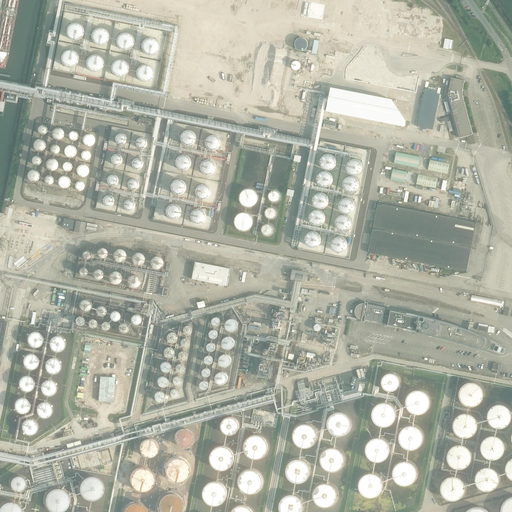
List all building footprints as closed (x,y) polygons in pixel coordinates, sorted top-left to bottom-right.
[(226,6),(226,4),(226,2),(225,1),(224,0),(214,0),(213,2),(213,3),(213,5),(213,7),(214,8),(215,10),(216,11),(218,11),(220,11),(222,11),(223,10),(224,9),(225,8),(226,6)] [(258,0),(256,1),(254,3),(254,5),(255,8),(256,9),(258,11),(260,11),(262,10),(264,8),(265,6),(265,4),(264,2),(262,0),(260,0),(258,0)] [(273,3),(271,4),(269,6),(269,9),(270,11),(271,13),(273,14),(275,14),(277,13),(279,12),(280,9),(280,7),(279,5),(277,4),(275,3),(273,3)] [(370,4),(365,31),(385,35),(390,8),(370,4)] [(396,14),(393,33),(420,38),(425,12),(394,7),(393,13),(396,14)] [(199,23),(200,21),(199,19),(198,18),(197,16),(196,15),(194,15),(192,15),(191,15),(189,16),(188,17),(187,19),(186,20),(186,22),(186,24),(187,25),(188,27),(190,28),(191,28),(193,28),(195,28),(196,27),(198,26),(199,25),(199,23)] [(254,16),(252,17),(251,19),(251,21),(251,23),(253,25),(255,26),(257,26),(259,26),(261,24),(262,22),(262,20),(261,18),(259,16),(257,15),(254,16)] [(270,19),(268,20),(266,22),(266,24),(266,26),(268,28),(270,29),(272,29),(274,29),(276,27),(277,25),(277,23),(276,21),(274,19),(272,18),(270,19)] [(222,27),(222,26),(222,24),(221,22),(220,21),(218,20),(216,19),(215,19),(213,20),(211,20),(210,22),(209,23),(208,25),(208,26),(209,28),(209,30),(211,31),(212,32),(214,33),(216,33),(217,32),(219,32),(220,31),(221,29),(222,27)] [(83,29),(82,27),(81,26),(79,24),(77,24),(75,23),(73,23),(71,24),(69,25),(68,27),(67,28),(66,30),(66,32),(67,34),(68,36),(69,38),(71,39),(72,40),(75,40),(77,40),(79,40),(80,38),(82,37),(83,35),(83,33),(83,31),(83,29)] [(108,34),(107,32),(106,30),(104,29),(102,28),(100,28),(98,28),(96,29),(94,30),(93,31),(92,33),(91,35),(91,37),(92,39),(92,41),(94,43),(95,44),(97,45),(99,45),(101,45),(103,44),(105,43),(107,42),(108,40),(108,38),(108,36),(108,34)] [(251,32),(249,33),(248,35),(247,37),(248,39),(249,41),(251,42),(254,42),(256,42),(258,40),(258,38),(258,36),(257,34),(256,32),(253,31),(251,32)] [(133,39),(132,37),(130,35),(129,34),(127,33),(125,33),(123,33),(121,34),(119,35),(118,36),(117,38),(116,40),(116,42),(116,44),(117,46),(119,48),(120,49),(122,50),(124,50),(126,50),(128,49),(130,48),(131,47),(132,45),(133,43),(133,41),(133,39)] [(267,35),(265,36),(263,38),(263,40),(264,42),(265,44),(267,45),(269,45),(271,44),(273,43),(274,41),(274,38),(273,36),(271,35),(269,34),(267,35)] [(195,45),(195,43),(195,41),(194,39),(193,38),(191,37),(190,37),(188,36),(186,37),(185,38),(183,39),(182,40),(182,42),(182,44),(182,45),(183,47),(184,48),(185,49),(187,50),(189,50),(191,50),(192,49),(193,48),(194,46),(195,45)] [(158,44),(157,42),(156,40),(154,39),(152,38),(150,38),(148,38),(146,39),(144,40),(143,41),(142,43),(141,45),(141,47),(141,49),(142,51),(144,52),(145,54),(147,54),(149,55),(151,55),(153,54),(155,53),(156,51),(157,50),(158,48),(158,46),(158,44)] [(300,38),(298,38),(297,39),(295,41),(295,43),(294,45),(295,47),(296,49),(298,50),(300,51),(302,51),(304,50),(305,49),(307,48),(307,46),(308,44),(307,42),(306,40),(304,39),(302,38),(300,38)] [(217,49),(218,47),(217,46),(216,44),(215,43),(214,42),(212,41),(210,41),(209,41),(207,42),(206,43),(205,45),(204,47),(204,48),(204,50),(205,52),(206,53),(208,54),(209,55),(211,55),(213,54),(215,54),(216,52),(217,51),(217,49)] [(248,47),(246,48),(245,50),(245,52),(245,55),(247,56),(249,58),(251,58),(253,57),(255,55),(255,53),(255,51),(254,49),(253,47),(251,47),(248,47)] [(77,56),(77,54),(75,52),(74,51),(72,50),(70,50),(68,50),(66,51),(64,52),(63,53),(61,55),(61,57),(61,59),(61,61),(62,63),(63,65),(65,66),(67,67),(69,67),(71,67),(73,66),(75,65),(76,64),(77,62),(78,60),(78,58),(77,56)] [(264,50),(262,51),(260,53),(260,55),(261,58),(262,59),(264,61),(266,61),(268,60),(270,58),(271,56),(271,54),(270,52),(268,50),(266,50),(264,50)] [(102,61),(101,59),(100,57),(98,56),(97,55),(95,55),(92,55),(91,56),(89,57),(87,58),(86,60),(86,62),(86,64),(86,66),(87,68),(88,69),(90,71),(92,71),(94,72),(96,72),(98,71),(100,70),(101,68),(102,67),(103,65),(103,63),(102,61)] [(191,66),(191,65),(190,63),(190,61),(188,60),(187,59),(185,58),(184,58),(182,59),(180,59),(179,61),(178,62),(177,64),(177,65),(178,67),(178,69),(179,70),(181,71),(183,72),(184,72),(186,71),(188,71),(189,70),(190,68),(191,66)] [(127,66),(126,64),(125,62),(123,61),(121,60),(119,60),(117,60),(115,61),(114,62),(112,63),(111,65),(111,67),(110,69),(111,71),(112,73),(113,74),(115,76),(117,77),(119,77),(121,77),(123,76),(124,75),(126,73),(127,72),(127,70),(127,68),(127,66)] [(297,61),(295,61),(293,62),(292,63),(291,65),(291,66),(292,68),(293,69),(295,70),(297,70),(298,70),(300,68),(301,67),(301,65),(300,63),(299,62),(297,61)] [(245,62),(243,63),(242,65),(242,68),(242,70),(244,72),(246,73),(248,73),(250,72),(252,71),(252,68),(252,66),(251,64),(250,63),(248,62),(245,62)] [(213,71),(213,69),(213,68),(212,66),(211,65),(210,64),(208,63),(206,63),(204,63),(203,64),(201,65),(200,67),(200,68),(200,70),(200,72),(201,74),(202,75),(204,76),(205,76),(207,77),(209,76),(210,75),(212,74),(213,73),(213,71)] [(152,70),(151,68),(150,67),(148,66),(146,65),(144,65),(142,65),(140,65),(139,66),(137,68),(136,70),(136,72),(136,74),(136,76),(137,78),(138,79),(140,80),(142,81),(144,82),(146,81),(148,81),(149,80),(151,78),(152,76),(152,74),(153,72),(152,70)] [(261,65),(259,67),(257,68),(257,71),(258,73),(259,75),(261,76),(263,76),(265,75),(267,74),(268,71),(268,69),(267,67),(265,66),(263,65),(261,65)] [(242,79),(240,80),(239,82),(238,84),(239,86),(240,88),(242,89),(244,89),(247,89),(248,87),(249,85),(249,83),(248,81),(246,79),(244,78),(242,79)] [(472,134),(463,96),(462,92),(464,81),(456,79),(451,78),(448,94),(450,100),(459,138),(469,135),(472,134)] [(186,88),(187,86),(186,84),(185,83),(184,81),(183,80),(181,80),(179,80),(178,80),(176,81),(175,82),(174,84),(173,85),(173,87),(173,89),(174,90),(175,92),(177,93),(178,93),(180,93),(182,93),(184,92),(185,91),(186,90),(186,88)] [(257,82),(255,83),(254,85),(253,87),(254,89),(255,91),(257,92),(260,92),(262,92),(264,90),(264,88),(264,86),(263,84),(262,82),(259,81),(257,82)] [(331,83),(327,107),(406,123),(406,117),(392,95),(331,83)] [(209,92),(209,91),(209,89),(208,87),(207,86),(205,85),(203,84),(202,84),(200,85),(198,85),(197,87),(196,88),(195,90),(195,91),(196,93),(196,95),(198,96),(199,97),(201,98),(203,98),(204,97),(206,97),(207,96),(208,94),(209,92)] [(437,90),(425,88),(418,126),(433,129),(441,87),(438,87),(437,90)] [(239,94),(237,96),(235,97),(235,100),(236,102),(237,104),(239,105),(241,105),(243,104),(245,103),(246,100),(246,98),(245,96),(243,95),(241,94),(239,94)] [(254,97),(252,99),(251,101),(250,103),(251,105),(252,107),(254,108),(256,108),(259,107),(260,106),(261,104),(261,101),(260,99),(258,98),(256,97),(254,97)] [(139,117),(138,123),(153,126),(154,120),(139,117)] [(324,121),(323,127),(335,129),(336,123),(324,121)] [(39,126),(38,127),(37,128),(37,130),(37,132),(38,133),(39,134),(40,135),(42,135),(44,135),(45,134),(46,133),(47,132),(48,130),(47,129),(47,127),(46,126),(44,125),(42,125),(41,125),(39,126)] [(58,127),(56,128),(54,129),(53,130),(52,132),(52,134),(52,136),(53,137),(55,139),(56,140),(58,140),(60,140),(62,139),(63,137),(64,135),(65,133),(64,132),(63,130),(62,128),(60,128),(58,127)] [(195,138),(195,137),(194,135),(194,134),(193,133),(192,132),(191,131),(190,130),(188,130),(187,130),(185,130),(184,130),(183,131),(181,132),(181,133),(180,134),(179,136),(179,137),(179,139),(180,140),(180,141),(181,142),(182,143),(183,144),(185,145),(186,145),(188,145),(189,145),(191,144),(192,143),(193,142),(194,141),(194,140),(195,138)] [(71,131),(69,132),(68,133),(68,135),(68,136),(68,138),(69,139),(70,140),(71,141),(73,141),(74,141),(76,140),(77,139),(77,137),(78,136),(77,134),(76,133),(75,132),(74,131),(72,131),(71,131)] [(273,138),(291,143),(292,140),(294,140),(295,138),(274,132),(273,138)] [(86,134),(84,135),(83,136),(82,138),(81,140),(82,142),(83,144),(84,145),(86,146),(88,147),(90,146),(92,146),(93,144),(94,142),(95,140),(94,138),(93,136),(92,135),(90,134),(88,133),(86,134)] [(125,137),(125,136),(124,135),(123,134),(121,133),(120,133),(118,133),(117,134),(116,135),(115,136),(114,138),(114,139),(115,141),(115,142),(116,143),(118,144),(119,144),(121,144),(122,144),(123,143),(124,142),(125,140),(125,139),(125,137)] [(219,143),(219,142),(219,140),(219,139),(218,138),(217,137),(216,136),(214,135),(213,135),(211,135),(210,135),(209,135),(207,136),(206,137),(205,138),(204,139),(204,141),(204,142),(204,143),(204,145),(205,146),(206,147),(207,148),(208,149),(209,150),(211,150),(212,150),(214,150),(215,149),(216,148),(217,147),(218,146),(219,145),(219,143)] [(146,141),(145,140),(145,139),(143,138),(142,137),(140,137),(139,137),(137,138),(136,139),(135,140),(135,142),(135,143),(135,145),(136,146),(137,147),(138,148),(140,148),(141,148),(143,148),(144,147),(145,146),(146,144),(146,143),(146,141)] [(39,139),(37,139),(36,140),(34,141),(33,143),(33,145),(33,147),(34,149),(36,150),(37,151),(40,152),(42,151),(43,150),(45,149),(46,147),(46,145),(46,143),(45,141),(43,140),(41,139),(39,139)] [(53,145),(51,145),(50,147),(50,148),(50,150),(50,151),(51,152),(52,153),(53,154),(55,154),(56,154),(58,153),(59,152),(59,150),(60,149),(59,147),(58,146),(57,145),(56,144),(54,144),(53,145)] [(70,145),(68,145),(66,146),(65,148),(64,149),(64,151),(64,153),(65,155),(67,156),(68,157),(70,157),(72,157),(74,156),(75,154),(76,153),(76,151),(76,149),(75,147),(73,146),(72,145),(70,145)] [(83,150),(82,151),(81,152),(80,154),(80,155),(81,157),(81,158),(82,159),(84,160),(85,160),(87,160),(88,159),(89,158),(90,156),(90,155),(90,153),(89,152),(88,151),(86,150),(85,150),(83,150)] [(323,156),(323,158),(323,159),(324,161),(325,163),(326,164),(328,165),(330,165),(332,165),(334,165),(335,164),(337,163),(338,161),(338,159),(339,158),(338,156),(338,154),(337,152),(335,151),(334,150),(332,150),(330,150),(328,150),(326,151),(325,152),(324,154),(323,156)] [(396,152),(394,163),(418,168),(420,156),(396,152)] [(121,158),(121,156),(120,155),(118,154),(117,154),(116,153),(114,154),(113,154),(111,155),(111,157),(110,158),(110,160),(110,161),(111,162),(112,164),(114,164),(115,165),(117,165),(118,164),(119,163),(120,162),(121,161),(121,159),(121,158)] [(190,163),(190,162),(190,160),(189,159),(188,157),(187,156),(186,155),(185,155),(183,154),(182,154),(180,154),(179,155),(178,156),(177,156),(176,158),(175,159),(174,160),(174,162),(174,163),(175,165),(175,166),(176,167),(177,168),(179,169),(180,169),(181,170),(183,170),(184,169),(186,169),(187,168),(188,167),(189,166),(189,164),(190,163)] [(350,161),(349,163),(350,165),(350,167),(351,168),(353,170),(354,170),(356,171),(358,171),(360,170),(362,170),(363,168),(364,167),(365,165),(365,163),(365,161),(364,159),(363,158),(362,157),(360,156),(358,155),(356,155),(354,156),(353,157),(351,158),(350,159),(350,161)] [(34,156),(33,157),(32,158),(31,159),(31,161),(32,163),(32,164),(34,165),(35,165),(37,166),(38,165),(39,164),(40,163),(41,162),(41,160),(41,159),(40,157),(39,156),(37,156),(36,156),(34,156)] [(142,162),(141,161),(140,159),(139,158),(138,158),(136,158),(135,158),(133,159),(132,160),(131,161),(131,162),(131,164),(131,165),(132,167),(133,168),(134,169),(136,169),(137,169),(139,168),(140,168),(141,166),(142,165),(142,164),(142,162)] [(51,159),(49,159),(48,160),(46,161),(45,163),(45,165),(46,167),(46,169),(48,170),(50,171),(52,171),(54,171),(55,170),(57,168),(58,167),(58,165),(57,163),(57,161),(55,160),(53,159),(51,159)] [(214,168),(214,166),(214,165),(214,163),(213,162),(212,161),(211,160),(209,159),(208,159),(206,159),(205,159),(204,160),(202,160),(201,161),(200,162),(200,164),(199,165),(199,166),(199,168),(199,169),(200,171),(201,172),(202,173),(203,174),(205,174),(206,174),(207,174),(209,174),(210,174),(212,173),(213,172),(213,170),(214,169),(214,168)] [(430,159),(428,170),(447,174),(450,163),(430,159)] [(65,162),(64,163),(63,164),(62,165),(62,167),(62,168),(63,170),(64,171),(66,171),(67,171),(69,171),(70,170),(71,169),(72,168),(72,166),(71,165),(71,163),(69,162),(68,162),(67,162),(65,162)] [(82,164),(80,164),(78,165),(77,167),(76,169),(76,171),(76,173),(77,174),(79,176),(80,176),(82,177),(84,176),(86,175),(87,174),(88,172),(89,170),(88,168),(87,167),(86,165),(84,164),(82,164)] [(33,169),(31,170),(29,171),(28,172),(27,174),(27,176),(27,178),(28,180),(30,182),(32,182),(34,182),(36,182),(38,181),(39,179),(40,177),(40,175),(39,173),(38,172),(37,170),(35,169),(33,169)] [(319,175),(319,177),(319,179),(320,181),(321,182),(322,184),(324,184),(326,185),(328,185),(330,184),(331,184),(333,182),(334,181),(335,179),(335,177),(335,175),(334,173),(333,172),(331,171),(330,170),(328,169),(326,169),(324,170),(322,171),(321,172),(320,173),(319,175)] [(393,169),(390,180),(405,183),(407,172),(393,169)] [(117,178),(117,177),(116,176),(115,175),(113,174),(112,174),(110,174),(109,175),(107,176),(107,177),(106,179),(106,180),(106,182),(107,183),(108,184),(110,185),(111,185),(113,185),(114,185),(115,184),(116,183),(117,182),(117,180),(117,178)] [(418,174),(416,185),(436,189),(438,178),(418,174)] [(49,175),(48,175),(46,176),(45,177),(44,178),(44,179),(44,181),(45,182),(46,183),(47,184),(48,184),(50,184),(51,184),(52,183),(53,181),(53,180),(53,178),(53,177),(52,176),(50,175),(49,175)] [(65,176),(63,176),(61,177),(60,178),(59,179),(58,181),(58,183),(59,185),(60,186),(62,187),(63,188),(65,188),(67,187),(69,186),(70,184),(70,182),(70,181),(69,179),(68,177),(67,176),(65,176)] [(345,182),(345,184),(345,186),(346,187),(347,189),(348,190),(350,191),(352,191),(354,191),(356,191),(357,190),(359,189),(360,187),(360,186),(361,184),(360,182),(360,180),(359,178),(357,177),(356,176),(354,176),(352,176),(350,176),(348,177),(347,178),(346,180),(345,182)] [(138,183),(137,181),(136,180),(135,179),(134,178),(132,178),(131,179),(129,179),(128,180),(127,181),(127,183),(127,184),(127,186),(128,187),(129,188),(130,189),(132,190),(133,189),(135,189),(136,188),(137,187),(138,186),(138,184),(138,183)] [(185,188),(185,186),(185,185),(184,183),(183,182),(182,181),(181,180),(180,179),(178,179),(177,179),(175,179),(174,179),(173,180),(172,181),(171,182),(170,183),(169,185),(169,186),(169,188),(170,189),(170,191),(171,192),(172,193),(174,194),(175,194),(176,194),(178,194),(179,194),(181,193),(182,193),(183,192),(184,190),(184,189),(185,188)] [(77,181),(76,182),(75,183),(74,185),(74,186),(74,188),(75,189),(76,190),(78,191),(79,191),(81,191),(82,190),(83,189),(84,187),(84,186),(84,184),(83,183),(82,182),(80,181),(79,181),(77,181)] [(210,192),(210,191),(209,189),(209,188),(208,187),(207,186),(206,185),(205,184),(203,184),(202,184),(200,184),(199,184),(198,185),(196,186),(195,187),(195,188),(194,190),(194,191),(194,192),(195,194),(195,195),(196,196),(197,197),(198,198),(200,199),(201,199),(203,199),(204,199),(206,198),(207,197),(208,196),(209,195),(209,194),(210,192)] [(240,196),(240,198),(241,201),(242,203),(244,205),(246,206),(249,207),(252,206),(254,205),(256,203),(257,201),(258,198),(258,196),(257,193),(255,191),(253,190),(250,189),(247,189),(245,190),(243,191),(241,193),(240,196)] [(279,198),(280,197),(280,195),(279,194),(279,193),(278,192),(277,191),(276,191),(274,191),(273,191),(272,191),(270,192),(270,193),(269,194),(269,195),(269,197),(269,198),(269,199),(270,200),(271,201),(273,201),(274,202),(275,201),(277,201),(278,200),(279,199),(279,198)] [(314,197),(314,198),(314,200),(315,202),(316,204),(318,205),(319,206),(321,206),(323,206),(325,206),(327,205),(328,204),(329,202),(330,200),(330,198),(330,197),(329,195),(328,193),(327,192),(325,191),(323,191),(321,191),(319,191),(318,192),(316,193),(315,195),(314,197)] [(113,199),(113,198),(112,196),(111,195),(109,195),(108,195),(106,195),(105,196),(103,197),(103,198),(102,199),(102,201),(102,202),(103,204),(104,205),(106,206),(107,206),(109,206),(110,206),(111,205),(112,204),(113,202),(113,201),(113,199)] [(341,201),(341,203),(341,205),(341,207),(343,208),(344,210),(346,210),(348,211),(349,211),(351,210),(353,210),(354,208),(355,207),(356,205),(356,203),(356,201),(355,199),(354,198),(353,197),(351,196),(349,195),(348,195),(346,196),(344,197),(343,198),(341,199),(341,201)] [(436,197),(436,201),(430,200),(429,206),(438,207),(439,198),(436,197)] [(134,203),(134,201),(133,200),(131,199),(130,199),(128,198),(127,199),(126,199),(124,200),(123,202),(123,203),(123,205),(123,206),(124,207),(125,209),(126,209),(128,210),(129,210),(131,209),(132,208),(133,207),(134,206),(134,204),(134,203)] [(180,212),(180,211),(180,209),(180,208),(179,207),(178,205),(177,205),(175,204),(174,204),(172,203),(171,204),(169,204),(168,205),(167,206),(166,207),(165,208),(165,209),(165,211),(165,212),(165,214),(166,215),(167,216),(168,217),(169,218),(170,219),(172,219),(173,219),(175,219),(176,218),(177,217),(178,216),(179,215),(180,214),(180,212)] [(378,203),(368,253),(466,272),(471,248),(476,249),(481,224),(378,203)] [(276,215),(276,214),(276,212),(276,211),(275,210),(275,209),(273,208),(272,207),(271,207),(270,207),(268,208),(267,209),(266,210),(266,211),(265,212),(265,213),(266,215),(266,216),(267,217),(268,218),(269,218),(271,218),(272,218),(273,218),(274,217),(275,216),(276,215)] [(205,217),(205,215),(205,214),(204,213),(203,211),(202,210),(201,209),(200,209),(198,208),(197,208),(196,208),(194,209),(193,209),(192,210),(191,211),(190,213),(190,214),(189,216),(189,217),(190,219),(190,220),(191,221),(192,222),(194,223),(195,223),(196,224),(198,224),(199,223),(201,223),(202,222),(203,221),(204,220),(204,218),(205,217)] [(54,234),(57,216),(17,209),(14,227),(54,234)] [(311,216),(311,218),(311,220),(311,222),(312,223),(314,225),(316,226),(317,226),(319,226),(321,226),(323,225),(324,223),(325,222),(326,220),(326,218),(326,216),(325,215),(324,213),(323,212),(321,211),(319,210),(317,210),(316,211),(314,212),(313,213),(311,215),(311,216)] [(235,220),(235,222),(235,225),(237,227),(239,229),(241,230),(244,230),(247,230),(249,229),(251,227),(252,225),(253,222),(252,219),(251,217),(250,215),(248,213),(245,213),(242,213),(240,213),(238,215),(236,217),(235,220)] [(337,221),(337,223),(337,225),(338,227),(339,228),(340,230),(342,230),(344,231),(346,231),(347,230),(349,230),(351,228),(352,227),(352,225),(352,223),(352,221),(352,219),(351,218),(349,217),(347,216),(346,215),(344,215),(342,216),(340,217),(339,218),(338,219),(337,221)] [(72,229),(74,220),(64,219),(62,227),(72,229)] [(85,230),(86,223),(76,221),(74,232),(84,234),(84,232),(86,232),(86,230),(85,230)] [(87,223),(86,229),(96,231),(97,225),(87,223)] [(273,232),(273,230),(273,229),(273,228),(272,227),(271,226),(270,225),(269,224),(267,224),(266,224),(265,225),(264,225),(263,226),(262,228),(262,229),(262,230),(262,232),(263,233),(264,234),(265,234),(266,235),(267,235),(269,235),(270,235),(271,234),(272,233),(273,232)] [(306,238),(305,240),(306,242),(306,244),(307,245),(309,246),(311,247),(312,248),(314,248),(316,247),(318,246),(319,245),(320,244),(321,242),(321,240),(321,238),(320,236),(319,235),(318,233),(316,233),(314,232),(312,232),(311,233),(309,233),(307,235),(306,236),(306,238)] [(332,242),(332,244),(332,246),(333,248),(334,249),(335,251),(337,252),(339,252),(341,252),(342,252),(344,251),(346,249),(347,248),(347,246),(348,244),(347,242),(347,240),(346,239),(344,238),(342,237),(341,236),(339,236),(337,237),(335,238),(334,239),(333,240),(332,242)] [(35,248),(27,252),(31,261),(39,257),(35,248)] [(98,249),(96,252),(97,255),(100,257),(103,257),(105,255),(106,252),(105,249),(101,248),(98,249)] [(115,251),(113,254),(113,258),(117,261),(121,260),(124,258),(124,255),(122,251),(119,249),(115,251)] [(83,251),(82,254),(82,256),(85,259),(88,259),(90,257),(91,254),(89,251),(86,250),(83,251)] [(133,254),(131,258),(132,261),(135,264),(139,264),(142,262),(143,258),(140,254),(137,253),(133,254)] [(152,258),(150,261),(150,265),(153,268),(158,268),(160,265),(161,262),(159,258),(155,256),(152,258)] [(227,286),(231,269),(194,262),(191,279),(227,286)] [(80,268),(78,270),(79,273),(81,275),(85,275),(87,273),(87,271),(86,267),(83,266),(80,268)] [(94,271),(92,274),(93,277),(96,279),(99,279),(102,277),(102,274),(101,271),(97,270),(94,271)] [(292,270),(290,279),(296,280),(301,281),(306,282),(308,273),(292,270)] [(111,273),(109,276),(110,280),(113,283),(117,283),(120,281),(121,277),(119,273),(115,272),(111,273)] [(129,278),(127,281),(128,285),(131,288),(135,288),(138,285),(139,282),(137,278),(133,276),(129,278)] [(503,301),(472,295),(471,301),(502,308),(503,301)] [(92,305),(92,303),(92,302),(91,300),(91,299),(90,298),(89,297),(87,297),(86,296),(85,296),(83,296),(82,297),(81,297),(80,298),(79,299),(78,301),(78,302),(77,303),(77,305),(78,306),(78,307),(79,308),(80,309),(81,310),(83,311),(84,311),(85,311),(87,311),(88,310),(89,309),(90,308),(91,307),(92,306),(92,305)] [(356,310),(356,311),(356,312),(356,313),(356,314),(356,315),(357,315),(357,316),(358,317),(359,318),(360,318),(361,318),(362,319),(361,320),(365,320),(370,321),(372,321),(377,322),(382,323),(384,325),(388,325),(416,331),(422,332),(428,333),(432,334),(438,336),(441,337),(443,337),(445,338),(448,339),(450,339),(453,340),(455,341),(458,341),(460,342),(463,343),(465,344),(467,344),(469,345),(472,346),(474,346),(476,347),(479,348),(481,349),(483,349),(485,350),(487,351),(489,351),(491,352),(493,353),(495,354),(497,354),(499,355),(500,355),(501,355),(502,355),(503,355),(504,355),(504,354),(505,354),(505,353),(506,352),(506,351),(506,350),(506,349),(506,348),(505,348),(505,347),(504,346),(503,346),(503,345),(501,344),(499,343),(497,343),(495,342),(493,341),(491,340),(489,339),(487,338),(485,337),(482,336),(478,334),(474,333),(471,331),(467,330),(464,329),(460,327),(457,326),(453,325),(449,324),(446,323),(442,322),(438,321),(434,319),(431,319),(427,318),(423,317),(419,316),(417,316),(390,310),(389,316),(383,315),(385,307),(375,305),(368,304),(365,303),(364,304),(363,304),(362,304),(361,304),(360,305),(359,305),(358,306),(357,307),(356,308),(356,309),(356,310)] [(97,305),(95,308),(95,312),(98,315),(102,315),(105,313),(106,309),(104,305),(101,304),(97,305)] [(116,315),(116,314),(116,312),(115,311),(114,310),(113,310),(111,309),(110,310),(109,310),(108,311),(107,312),(107,314),(107,315),(107,317),(108,318),(109,319),(111,319),(112,319),(113,318),(115,318),(116,317),(116,315)] [(433,312),(432,319),(449,322),(450,315),(433,312)] [(85,320),(85,319),(85,317),(84,316),(83,315),(82,314),(81,314),(80,314),(78,314),(77,315),(76,315),(75,317),(75,318),(75,319),(75,320),(75,322),(76,323),(77,324),(78,324),(79,324),(81,324),(82,324),(83,323),(84,322),(85,321),(85,320)] [(141,320),(141,319),(140,317),(140,316),(139,315),(138,315),(137,314),(135,314),(134,314),(133,314),(132,315),(131,316),(130,317),(130,319),(130,320),(130,321),(131,322),(132,323),(133,324),(134,324),(135,325),(136,324),(138,324),(139,323),(140,322),(140,321),(141,320)] [(97,322),(97,321),(97,319),(96,318),(95,317),(94,316),(92,316),(91,316),(89,317),(88,318),(88,320),(87,321),(88,323),(88,324),(90,325),(91,326),(92,326),(94,325),(95,325),(96,324),(97,322)] [(221,323),(221,321),(221,320),(221,318),(220,317),(218,316),(217,316),(216,316),(214,316),(213,317),(212,319),(212,320),(212,322),(212,323),(213,324),(215,325),(216,325),(218,325),(219,325),(220,324),(221,323)] [(227,319),(225,323),(226,328),(230,330),(235,330),(238,326),(238,322),(236,318),(231,317),(227,319)] [(109,325),(109,323),(109,322),(108,321),(107,320),(106,319),(105,319),(103,319),(102,320),(101,321),(100,322),(100,324),(100,325),(101,326),(102,327),(103,328),(105,328),(106,328),(107,327),(108,326),(109,325)] [(120,323),(118,327),(118,331),(121,333),(125,334),(128,331),(129,327),(127,324),(124,322),(120,323)] [(190,329),(190,328),(190,326),(189,325),(188,324),(187,324),(186,324),(185,324),(183,325),(183,326),(182,327),(182,328),(183,330),(184,331),(185,332),(186,332),(187,332),(189,331),(190,330),(190,329)] [(218,334),(218,333),(218,331),(217,330),(216,329),(215,328),(214,328),(212,328),(211,329),(210,330),(209,331),(209,332),(209,334),(210,335),(210,336),(212,337),(213,337),(214,337),(216,337),(217,336),(218,335),(218,334)] [(29,332),(26,337),(28,344),(33,347),(38,347),(41,344),(43,339),(41,333),(35,330),(29,332)] [(177,337),(177,335),(177,334),(177,333),(176,332),(175,331),(174,330),(173,330),(172,330),(170,330),(169,330),(168,331),(167,331),(166,332),(166,334),(165,335),(165,336),(166,337),(166,338),(167,339),(168,340),(169,341),(170,341),(172,341),(173,341),(174,341),(175,340),(176,339),(177,338),(177,337)] [(51,336),(48,341),(49,347),(54,350),(60,350),(63,348),(65,342),(62,336),(57,334),(51,336)] [(223,336),(221,341),(223,345),(227,348),(231,347),(235,344),(235,339),(232,335),(228,334),(223,336)] [(189,342),(189,340),(188,339),(188,338),(186,337),(185,336),(184,336),(182,336),(181,337),(180,338),(180,339),(179,341),(180,342),(180,343),(181,344),(182,345),(184,345),(185,345),(186,345),(187,344),(188,343),(189,342)] [(216,345),(216,343),(215,342),(213,341),(212,340),(210,341),(209,341),(208,342),(207,343),(207,344),(206,345),(207,347),(208,348),(209,349),(211,350),(213,350),(214,349),(215,349),(216,347),(216,346),(216,345)] [(164,346),(162,350),(162,353),(166,356),(170,356),(172,354),(173,350),(171,346),(168,345),(164,346)] [(185,354),(185,353),(185,352),(184,350),(183,349),(181,349),(179,349),(178,349),(178,350),(176,351),(176,352),(176,353),(176,355),(177,357),(178,358),(180,358),(182,358),(183,358),(184,357),(185,355),(185,354)] [(25,354),(22,359),(24,365),(29,368),(34,368),(37,366),(39,360),(37,354),(31,352),(25,354)] [(220,354),(218,359),(219,363),(223,366),(228,366),(231,362),(232,358),(229,354),(224,352),(220,354)] [(213,360),(213,358),(213,357),(213,356),(212,355),(211,354),(209,353),(208,353),(206,354),(205,355),(204,356),(204,357),(204,359),(205,360),(206,361),(207,362),(208,363),(210,363),(211,362),(212,361),(213,360)] [(47,357),(44,362),(45,368),(50,372),(56,371),(59,369),(61,363),(58,357),(52,355),(47,357)] [(161,361),(159,365),(160,368),(163,371),(167,371),(170,369),(171,365),(169,361),(165,360),(161,361)] [(183,366),(183,364),(182,363),(182,362),(181,362),(180,361),(178,361),(177,361),(175,363),(174,364),(174,365),(174,366),(174,368),(175,369),(177,370),(179,371),(181,370),(182,369),(183,368),(183,366)] [(211,372),(212,371),(211,369),(211,368),(209,367),(208,367),(207,366),(205,367),(204,367),(203,368),(203,369),(202,371),(202,372),(203,373),(204,375),(205,375),(206,376),(208,376),(209,375),(210,374),(211,373),(211,372)] [(217,371),(215,376),(216,380),(220,383),(225,382),(228,379),(229,374),(226,370),(221,369),(217,371)] [(399,383),(400,381),(399,379),(399,377),(398,376),(397,374),(396,373),(394,372),(392,372),(391,372),(389,372),(387,372),(385,373),(384,374),(383,375),(382,377),(381,378),(381,380),(381,382),(381,384),(382,385),(383,387),(384,388),(385,389),(387,390),(389,390),(391,390),(392,390),(394,390),(396,389),(397,387),(398,386),(399,384),(399,383)] [(21,375),(18,380),(19,387),(24,390),(30,390),(33,387),(35,382),(32,376),(26,373),(21,375)] [(158,375),(156,379),(157,382),(160,385),(164,385),(167,383),(168,379),(166,375),(162,374),(158,375)] [(182,380),(182,379),(181,378),(181,377),(180,376),(179,375),(178,375),(176,375),(175,375),(173,376),(172,378),(172,380),(172,382),(174,383),(175,384),(177,384),(178,384),(179,383),(180,383),(181,381),(182,380)] [(43,380),(40,385),(41,391),(46,395),(52,394),(55,392),(57,386),(54,380),(49,378),(43,380)] [(209,385),(209,384),(209,383),(208,381),(208,380),(207,379),(205,379),(204,379),(203,379),(202,380),(201,381),(200,382),(200,383),(200,385),(200,386),(201,387),(202,388),(203,388),(205,388),(206,388),(207,387),(208,386),(209,385)] [(483,394),(483,393),(483,391),(482,389),(481,387),(479,385),(477,383),(475,382),(473,381),(471,381),(468,381),(466,382),(464,383),(462,384),(460,386),(459,388),(458,390),(458,393),(458,395),(459,397),(460,400),(461,402),(463,403),(466,405),(468,405),(470,406),(472,406),(474,405),(477,404),(479,402),(480,401),(482,398),(483,396),(483,394)] [(179,392),(178,390),(178,389),(177,388),(176,388),(175,387),(174,387),(173,387),(172,388),(171,388),(170,389),(169,390),(169,392),(169,393),(170,394),(170,395),(172,396),(174,397),(176,396),(177,395),(178,394),(179,392)] [(166,395),(165,393),(165,392),(164,391),(164,390),(162,389),(160,389),(159,388),(158,389),(157,389),(156,389),(155,390),(154,391),(154,392),(153,393),(153,395),(153,396),(153,397),(154,398),(155,399),(156,400),(157,400),(158,401),(159,401),(160,401),(161,401),(162,400),(164,399),(165,398),(165,397),(166,395)] [(430,403),(430,401),(430,398),(429,396),(428,394),(427,392),(425,390),(423,389),(420,388),(418,388),(416,388),(413,388),(411,389),(409,391),(407,393),(406,395),(405,397),(405,399),(405,402),(405,404),(406,406),(407,408),(409,410),(411,412),(413,413),(416,413),(418,413),(420,413),(423,412),(425,411),(427,409),(428,407),(429,405),(430,403)] [(17,397),(14,402),(16,408),(21,412),(26,411),(29,409),(31,403),(29,398),(23,395),(17,397)] [(39,401),(36,406),(37,413),(42,416),(47,416),(51,413),(53,408),(50,402),(44,399),(39,401)] [(396,415),(396,413),(396,410),(395,408),(394,406),(392,404),(391,403),(389,402),(386,401),(384,400),(382,401),(380,401),(377,402),(376,403),(374,405),(373,407),(372,409),(371,411),(371,414),(372,416),(373,418),(374,420),(376,422),(377,423),(380,424),(382,425),(384,425),(386,425),(389,424),(391,423),(392,421),(394,419),(395,417),(396,415)] [(511,414),(511,412),(511,410),(510,407),(508,405),(506,404),(504,403),(501,402),(499,401),(496,401),(494,402),(492,403),(490,404),(488,406),(487,409),(486,411),(486,414),(486,416),(487,418),(488,421),(489,423),(491,424),(493,426),(496,427),(498,427),(500,427),(503,426),(505,425),(507,424),(509,422),(510,419),(511,417),(511,414)] [(274,416),(274,414),(274,413),(273,411),(272,410),(271,409),(270,409),(268,408),(266,408),(264,408),(263,409),(262,410),(261,410),(260,411),(259,413),(259,414),(259,416),(259,417),(259,419),(260,420),(261,421),(262,422),(263,423),(265,423),(266,424),(268,423),(270,423),(271,422),(272,421),(273,421),(274,419),(274,417),(274,416)] [(351,424),(351,422),(351,420),(350,417),(349,415),(348,413),(346,412),(344,411),(342,410),(339,410),(337,410),(335,410),(333,411),(331,413),(329,414),(328,416),(327,418),(327,421),(327,423),(327,425),(328,427),(329,429),(331,431),(333,432),(335,433),(337,434),(339,434),(342,434),(344,433),(346,432),(348,430),(349,428),(350,426),(351,424)] [(476,424),(476,422),(475,419),(474,417),(473,415),(471,414),(469,413),(467,412),(465,412),(462,412),(460,413),(457,414),(456,415),(454,417),(453,419),(452,421),(452,424),(452,426),(453,428),(454,430),(455,432),(457,434),(459,435),(461,436),(464,436),(466,436),(468,435),(471,434),(472,433),(474,431),(475,428),(476,426),(476,424)] [(239,424),(239,422),(239,420),(238,418),(237,417),(235,416),(233,415),(231,414),(230,414),(228,415),(226,415),(225,416),(223,417),(222,418),(221,420),(221,422),(221,424),(221,425),(221,427),(222,429),(223,430),(224,431),(226,432),(227,433),(229,433),(231,433),(233,433),(235,432),(237,431),(238,429),(239,428),(239,426),(239,424)] [(24,419),(21,424),(22,431),(27,434),(33,434),(36,431),(38,426),(35,420),(30,417),(24,419)] [(317,434),(316,431),(316,429),(314,427),(313,425),(311,424),(309,423),(307,422),(305,422),(302,422),(300,423),(298,424),(296,425),(295,427),(293,429),(293,431),(292,434),(292,436),(293,438),(294,440),(296,442),(298,444),(300,445),(302,446),(304,446),(307,446),(309,445),(311,444),(313,443),(314,441),(316,439),(316,437),(317,434)] [(423,438),(423,436),(423,434),(422,431),(421,429),(420,427),(418,426),(416,425),(413,424),(411,424),(409,424),(407,424),(404,425),(402,427),(401,428),(400,430),(399,433),(398,435),(398,437),(399,440),(400,442),(401,444),(402,445),(404,447),(407,448),(409,448),(411,448),(414,448),(416,447),(418,446),(420,445),(421,443),(422,441),(423,438)] [(192,435),(192,433),(191,431),(191,430),(190,429),(188,427),(187,427),(185,426),(184,426),(182,426),(180,427),(178,427),(177,428),(175,430),(175,431),(174,433),(174,435),(174,437),(174,438),(175,440),(176,441),(177,442),(179,443),(181,444),(183,444),(184,444),(186,444),(188,443),(189,442),(191,440),(192,439),(192,437),(192,435)] [(90,433),(62,440),(64,448),(92,440),(90,433)] [(268,445),(268,443),(267,440),(266,438),(265,436),(263,435),(261,433),(259,433),(257,433),(255,433),(254,433),(252,433),(249,435),(248,436),(246,437),(245,439),(244,442),(244,444),(244,447),(244,449),(245,451),(247,453),(249,455),(251,456),(253,457),(256,457),(258,457),(261,456),(263,455),(265,454),(266,452),(267,450),(268,447),(268,445)] [(505,446),(505,443),(504,441),(503,439),(501,437),(499,435),(497,434),(495,433),(492,433),(490,433),(488,434),(486,435),(484,436),(482,438),(481,440),(480,443),(480,445),(480,448),(480,450),(481,452),(483,454),(485,456),(487,457),(490,458),(492,458),(494,458),(497,457),(499,456),(501,455),(503,453),(504,451),(504,448),(505,446)] [(390,450),(390,448),(390,446),(389,444),(388,442),(387,440),(385,438),(383,437),(381,436),(379,436),(376,436),(374,436),(372,437),(370,438),(368,440),(367,442),(366,444),(365,446),(365,448),(365,450),(366,453),(367,455),(368,457),(370,458),(372,459),(374,460),(376,460),(379,460),(381,460),(383,459),(385,458),(387,456),(388,455),(389,453),(390,450)] [(157,446),(157,444),(156,442),(156,441),(155,440),(154,439),(152,438),(150,437),(148,437),(147,437),(145,437),(143,438),(141,440),(140,441),(139,442),(139,444),(139,446),(139,448),(139,450),(140,451),(141,453),(142,454),(144,454),(146,455),(147,455),(150,455),(151,455),(153,454),(154,453),(156,451),(156,450),(157,448),(157,446)] [(471,455),(471,453),(470,450),(469,448),(467,446),(465,444),(463,443),(461,443),(458,443),(456,443),(453,444),(451,445),(449,447),(448,448),(447,451),(446,453),(446,455),(446,458),(447,460),(448,462),(450,464),(451,465),(453,467),(455,467),(458,468),(460,468),(462,467),(465,466),(467,465),(468,463),(470,460),(471,458),(471,455)] [(234,456),(234,454),(233,451),(232,449),(230,447),(228,445),(226,444),(223,444),(221,444),(219,444),(217,445),(215,446),(213,448),(211,449),(210,452),(210,454),(210,456),(210,459),(211,461),(212,463),(213,465),(215,466),(217,467),(219,468),(222,468),(224,468),(227,467),(229,466),(230,465),(232,463),(233,461),(234,458),(234,456)] [(344,460),(344,458),(344,455),(343,453),(342,451),(341,449),(339,448),(337,447),(335,446),(333,446),(331,446),(328,446),(326,447),(324,449),(323,450),(322,452),(321,454),(320,456),(320,459),(321,461),(322,463),(323,465),(324,467),(326,468),(328,469),(331,469),(333,470),(335,469),(337,468),(339,467),(341,466),(342,464),(343,462),(344,460)] [(189,470),(190,468),(189,465),(189,463),(187,461),(186,459),(184,458),(182,456),(180,456),(177,455),(175,456),(172,456),(170,457),(168,459),(167,460),(165,462),(165,465),(164,467),(164,470),(165,472),(166,474),(167,476),(169,478),(171,479),(173,480),(175,481),(178,481),(180,480),(182,480),(184,478),(186,477),(188,475),(189,473),(189,470)] [(310,469),(310,467),(309,464),(308,462),(306,460),(304,459),(302,458),(300,457),(297,457),(295,457),(293,458),(291,459),(289,461),(288,462),(287,465),(286,467),(286,469),(286,472),(287,474),(288,476),(289,478),(291,479),(293,480),(295,481),(297,481),(299,481),(301,481),(304,480),(306,478),(307,476),(309,474),(310,472),(310,469)] [(417,474),(417,472),(417,469),(416,467),(415,465),(414,463),(412,461),(410,460),(408,459),(405,459),(403,459),(401,459),(398,460),(396,461),(395,463),(393,465),(392,467),(392,469),(391,472),(392,474),(392,476),(393,478),(395,480),(397,482),(399,483),(401,484),(403,484),(405,484),(408,484),(410,483),(412,482),(414,480),(415,478),(416,476),(417,474)] [(154,481),(154,478),(154,476),(153,474),(152,472),(150,470),(148,468),(146,467),(144,466),(142,466),(139,466),(137,467),(135,468),(133,469),(131,471),(130,473),(129,475),(129,477),(129,480),(129,482),(130,484),(131,486),(133,488),(135,489),(137,490),(139,491),(142,491),(144,491),(146,490),(148,489),(150,487),(152,485),(153,483),(154,481)] [(263,480),(263,478),(262,475),(261,473),(259,471),(258,470),(255,468),(253,468),(251,467),(248,468),(246,468),(244,469),(242,471),(240,473),(239,475),(238,477),(238,480),(238,482),(238,485),(240,487),(241,489),(242,490),(245,492),(248,492),(250,493),(252,493),(255,492),(257,491),(259,489),(261,487),(262,485),(263,483),(263,480)] [(497,478),(497,476),(496,474),(495,472),(494,470),(492,469),(490,468),(488,467),(485,467),(483,468),(481,468),(479,469),(478,471),(476,472),(475,474),(475,476),(475,478),(475,481),(476,483),(477,484),(478,486),(480,488),(482,489),(483,489),(486,489),(488,489),(490,488),(492,487),(493,486),(495,484),(496,483),(497,481),(497,478)] [(383,485),(383,483),(383,481),(382,478),(381,476),(379,475),(378,473),(376,472),(373,471),(371,471),(369,471),(367,471),(365,472),(363,474),(361,475),(360,477),(359,480),(358,482),(358,484),(359,486),(360,489),(361,491),(363,492),(365,494),(367,495),(369,495),(371,495),(374,495),(376,494),(378,493),(379,491),(381,490),(382,487),(383,485)] [(26,482),(26,480),(26,479),(25,477),(24,476),(22,475),(21,474),(19,474),(18,474),(16,474),(15,474),(13,475),(12,476),(11,477),(11,479),(10,480),(10,482),(10,483),(11,485),(11,486),(12,487),(13,488),(15,489),(16,489),(18,490),(19,490),(21,489),(22,488),(23,488),(25,486),(25,485),(26,484),(26,482)] [(464,487),(464,486),(464,484),(463,481),(462,479),(460,477),(458,476),(456,475),(453,474),(451,474),(449,474),(447,475),(445,476),(443,478),(442,480),(441,482),(440,484),(440,486),(440,489),(441,491),(442,493),(443,495),(445,497),(447,498),(449,498),(451,499),(454,499),(456,498),(459,497),(460,496),(462,494),(463,491),(464,489),(464,487)] [(104,487),(103,485),(103,483),(102,480),(100,478),(98,477),(96,476),(94,475),(92,475),(89,475),(87,476),(85,477),(83,478),(82,480),(81,482),(80,484),(79,487),(79,489),(80,492),(81,494),(83,495),(84,497),(86,498),(89,499),(91,499),(94,499),(96,499),(98,497),(100,496),(101,494),(102,492),(103,490),(104,487)] [(227,492),(227,489),(226,487),(225,485),(224,483),(223,482),(221,481),(219,480),(216,480),(213,480),(211,480),(209,481),(207,483),(205,485),(204,487),(204,489),(203,491),(203,494),(204,496),(205,498),(206,500),(209,502),(210,502),(212,503),(215,504),(217,503),(220,503),(222,502),(224,500),(225,498),(226,496),(227,494),(227,492)] [(338,495),(338,492),(337,490),(336,488),(335,486),(333,484),(331,483),(328,482),(326,482),(323,482),(320,483),(318,483),(316,485),(315,487),(313,489),(313,492),(312,494),(312,496),(313,499),(314,501),(316,503),(317,505),(319,506),(322,507),(325,507),(327,507),(330,507),(332,506),(334,504),(335,502),(337,500),(338,497),(338,495)] [(70,499),(69,497),(69,494),(67,492),(66,490),(64,489),(62,488),(60,487),(58,487),(55,487),(53,487),(51,489),(49,490),(47,492),(46,494),(45,497),(45,499),(45,501),(46,503),(47,505),(48,507),(50,509),(52,510),(54,511),(56,511),(59,511),(61,510),(64,509),(65,508),(67,506),(69,504),(69,501),(70,499)] [(183,507),(184,504),(183,502),(182,499),(181,497),(180,495),(178,493),(176,492),(173,491),(171,491),(168,491),(166,492),(163,493),(161,494),(160,496),(158,498),(157,501),(157,503),(157,506),(158,508),(159,511),(181,511),(182,511),(183,509),(183,507)] [(303,505),(303,502),(302,500),(301,498),(300,496),(298,495),(296,493),(293,492),(291,492),(288,492),(286,493),(284,494),(282,495),(281,497),(280,499),(279,501),(278,504),(279,506),(279,509),(280,511),(300,511),(301,511),(302,510),(303,507),(303,505)] [(511,511),(511,494),(510,495),(507,497),(505,499),(503,501),(501,504),(501,507),(500,510),(500,511),(511,511)] [(22,511),(22,510),(21,507),(20,505),(18,503),(16,502),(14,501),(12,500),(10,500),(8,500),(5,501),(3,502),(1,504),(0,505),(0,511),(22,511)] [(146,511),(147,511),(146,509),(145,507),(144,505),(142,503),(140,502),(138,501),(135,501),(132,501),(130,502),(128,503),(126,505),(124,507),(124,509),(123,511),(122,511),(146,511)]
